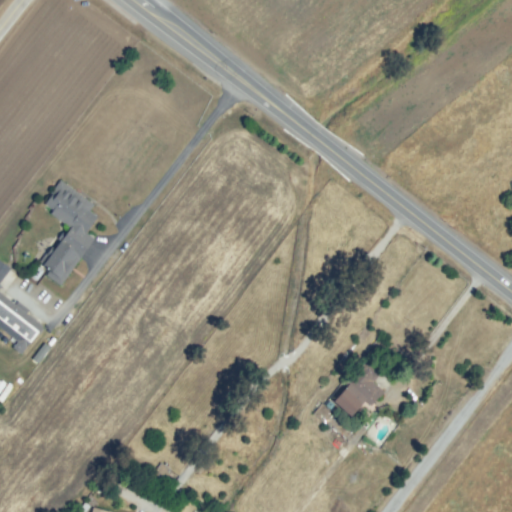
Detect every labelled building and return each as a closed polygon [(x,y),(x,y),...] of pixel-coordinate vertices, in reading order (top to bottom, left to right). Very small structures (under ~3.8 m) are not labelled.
[(85,254),(63,239),(72,227),(43,207),(62,180),(96,204),(90,211),(99,217),(86,234),(95,240),(85,254)] [(41,272),(61,243),(81,257),(61,286),(41,272)] [(0,284),(0,260),(12,269),(1,285),(0,284)] [(0,327),(0,298),(45,330),(31,349),(0,327)] [(43,344),(50,349),(38,366),(31,361),(43,344)] [(367,359),(334,402),(353,416),(366,400),(377,408),(389,393),(375,383),(384,372),(367,359)]
